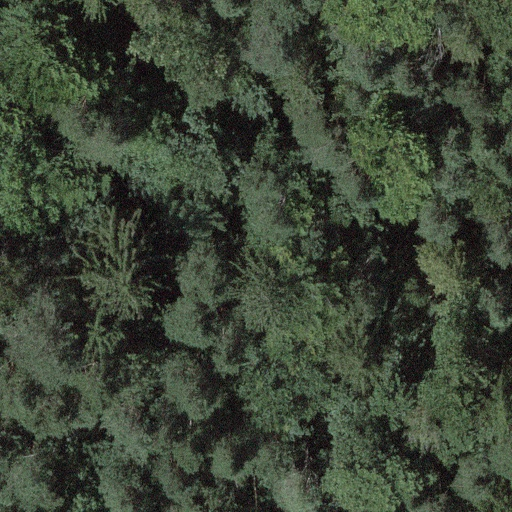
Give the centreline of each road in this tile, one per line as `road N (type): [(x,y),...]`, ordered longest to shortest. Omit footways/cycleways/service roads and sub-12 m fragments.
road 1 (track): [(0,14),(111,102),(318,318),(477,511)]
road 2 (track): [(511,185),(133,0)]
